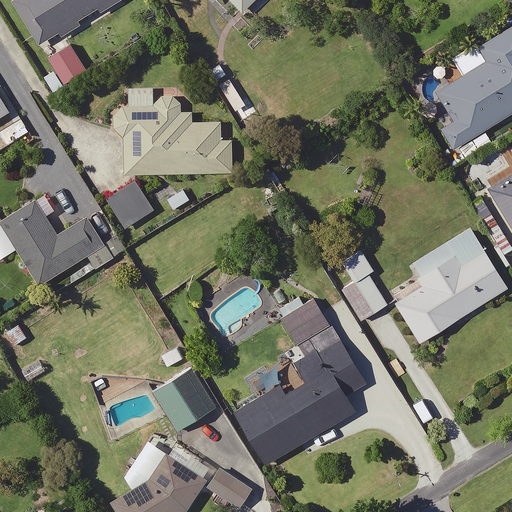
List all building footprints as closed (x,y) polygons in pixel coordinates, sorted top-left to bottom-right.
[(18,0),(15,2),(40,44),(114,0),(18,0)] [(213,0),(217,3),(220,0),(231,0),(246,15),(260,0),(213,0)] [(511,30),(483,48),(480,44),(456,59),(467,78),(441,93),(459,122),(447,129),(458,149),(511,116),(511,30)] [(90,73),(74,46),(53,59),(69,86),(90,73)] [(248,105),(222,62),(210,69),(236,112),(248,105)] [(126,138),(127,175),(234,173),(233,140),(226,140),(226,123),(194,123),(193,111),(179,111),(178,88),(132,89),(132,105),(126,105),(126,111),(123,112),(121,113),(120,115),(118,117),(117,119),(116,121),(116,123),(116,126),(116,128),(117,130),(118,132),(120,134),(122,136),(124,137),(126,138)] [(0,119),(12,112),(0,92),(0,119)] [(511,176),(493,188),(511,219),(511,176)] [(150,212),(133,185),(111,199),(128,226),(150,212)] [(183,188),(167,198),(176,211),(191,200),(183,188)] [(100,235),(89,219),(61,238),(37,201),(0,224),(0,242),(9,256),(19,249),(42,285),(106,245),(100,235)] [(511,289),(511,288),(474,228),(417,263),(427,279),(397,299),(426,344),(511,289)] [(393,309),(365,251),(337,265),(365,323),(393,309)] [(369,381),(318,299),(287,319),(310,356),(299,363),(312,383),(292,396),(274,369),(264,376),(275,392),(241,413),(273,465),(360,410),(349,393),(369,381)] [(27,338),(19,323),(6,330),(14,345),(27,338)] [(220,407),(197,372),(160,395),(182,431),(220,407)] [(210,482),(172,455),(158,476),(117,504),(122,511),(182,511),(193,505),(210,482)] [(255,491),(228,471),(215,487),(242,508),(255,491)]
